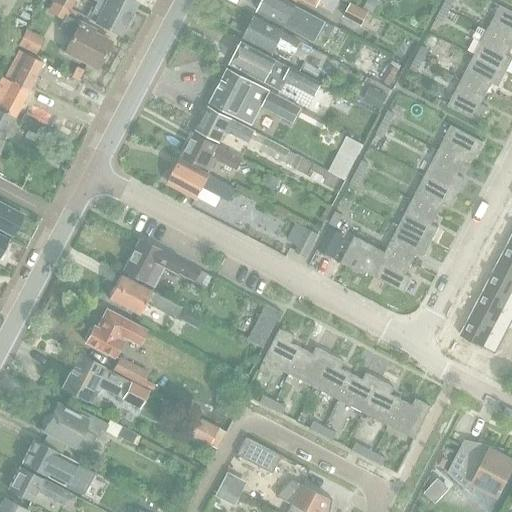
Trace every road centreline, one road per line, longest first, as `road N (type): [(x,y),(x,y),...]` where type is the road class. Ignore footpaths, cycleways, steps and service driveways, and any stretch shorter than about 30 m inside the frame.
road 1 (residential): [(415,343),(97,175)]
road 2 (residential): [(377,511),(363,477),(248,421),(195,511)]
road 3 (residential): [(415,343),(511,160)]
road 4 (residential): [(0,354),(97,175)]
road 5 (residential): [(97,175),(186,0)]
